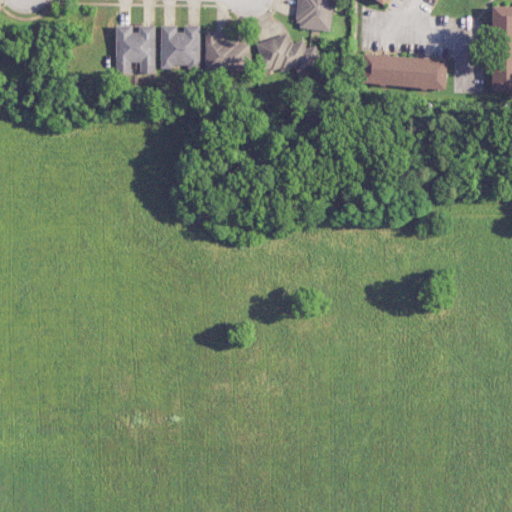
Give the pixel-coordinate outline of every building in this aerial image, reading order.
[(330,31),(334,0),(299,0),(296,27),(330,31)] [(511,90),(511,6),(494,6),(493,91),(511,90)] [(155,25),(136,25),(116,25),(116,73),(131,72),(131,62),(140,62),(140,73),(156,73),(155,25)] [(200,25),(184,25),(184,31),(177,31),(177,25),(161,25),(161,67),(188,67),(188,69),(200,69),(200,25)] [(249,41),(217,40),(217,31),(206,30),(205,70),(249,71),(249,41)] [(256,42),(266,74),(295,66),(297,71),(322,64),(317,44),(306,48),(304,40),(292,43),(289,33),(256,42)] [(448,58),(364,54),(362,84),(447,88),(448,58)]
